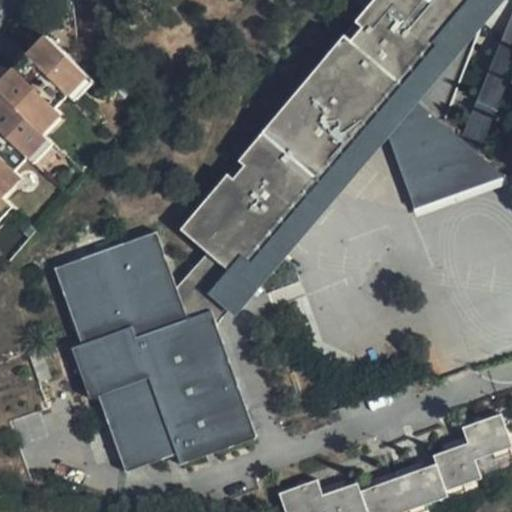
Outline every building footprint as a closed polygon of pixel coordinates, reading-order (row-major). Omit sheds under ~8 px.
[(358,0),(370,10),(184,228),(211,253),(179,288),(158,232),(56,269),(83,345),(74,348),(93,399),(100,397),(127,472),(178,453),(182,464),(258,437),(218,323),(270,262),(263,256),(368,132),(402,91),(444,127),(490,22),(480,13),(491,0),(499,6),(503,0),(358,0)] [(492,158),(511,111),(511,12),(457,143),(492,158)] [(0,97),(5,102),(36,130),(55,110),(67,96),(86,76),(44,38),(25,57),(12,71),(0,85),(0,97)] [(12,71),(25,57),(19,51),(6,65),(12,71)] [(73,101),(91,81),(86,76),(67,96),(73,101)] [(0,190),(18,170),(28,159),(46,139),(41,135),(36,130),(5,102),(0,107),(0,190)] [(36,130),(41,135),(60,115),(55,110),(36,130)] [(378,140),(368,132),(263,256),(270,262),(273,265),(378,140)] [(33,164),(51,144),(46,139),(28,159),(33,164)] [(0,190),(0,196),(2,198),(23,174),(18,170),(0,190)] [(0,221),(13,208),(7,203),(0,210),(0,221)] [(320,480),(281,494),(288,511),(404,511),(452,496),(450,490),(485,478),(478,459),(511,447),(511,438),(504,415),(467,428),(472,444),(438,455),(442,465),(364,492),(361,484),(325,496),(320,480)]
